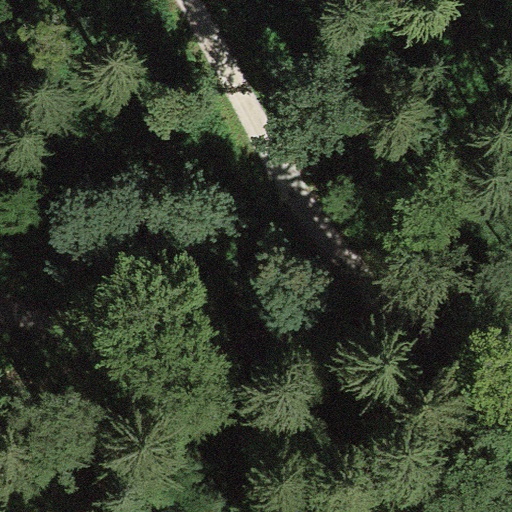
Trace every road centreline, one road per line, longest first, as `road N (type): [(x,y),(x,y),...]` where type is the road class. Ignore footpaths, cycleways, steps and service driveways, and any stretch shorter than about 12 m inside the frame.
road 1 (track): [(405,321),(102,324),(0,308)]
road 2 (track): [(191,0),(309,194),(405,321)]
